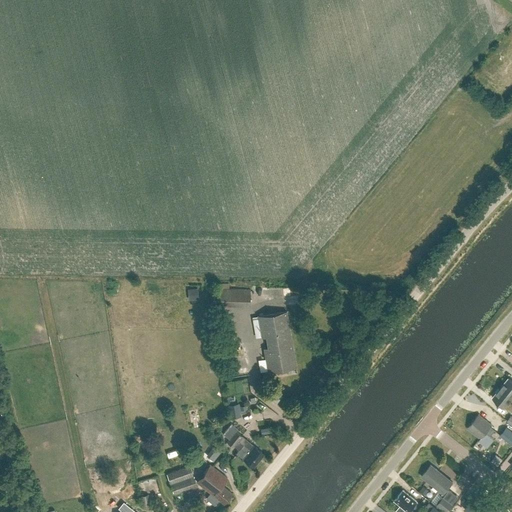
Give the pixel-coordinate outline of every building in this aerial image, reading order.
[(268,372),(296,367),(286,312),(252,318),(256,338),(266,336),(268,348),(264,349),(268,372)] [(501,387),(511,395),(511,381),(508,378),(501,387)] [(511,404),(509,402),(511,397),(511,395),(501,387),(492,398),(511,413),(511,411),(511,404)] [(275,403),(281,395),(273,388),(267,396),(275,403)] [(258,404),(266,401),(263,393),(255,396),(258,404)] [(228,405),(230,417),(237,416),(235,404),(228,405)] [(496,430),(490,426),(491,425),(478,415),(467,428),(480,439),(486,432),(491,436),(496,430)] [(231,423),(223,434),(229,439),(227,442),(233,447),(234,446),(239,450),(236,453),(243,459),(253,467),(264,454),(254,446),(250,450),(238,441),(242,436),(236,431),(238,429),(231,423)] [(511,445),(511,430),(506,426),(500,434),(511,445)] [(499,453),(494,457),(501,464),(505,460),(499,453)] [(232,493),(221,485),(227,478),(210,464),(196,482),(211,493),(208,497),(215,503),(218,499),(224,504),(232,493)] [(190,465),(167,474),(175,495),(198,487),(190,465)] [(443,494),(453,482),(431,465),(421,476),(443,494)] [(403,490),(394,501),(401,506),(395,511),(408,511),(417,501),(403,490)] [(141,495),(142,504),(150,503),(149,494),(141,495)] [(497,511),(498,511),(476,494),(465,508),(469,511),(497,511)] [(444,511),(448,511),(454,505),(444,497),(437,506),(444,511)] [(120,506),(126,511),(138,511),(124,501),(120,506)] [(425,506),(430,510),(428,511),(441,511),(429,502),(425,506)]
